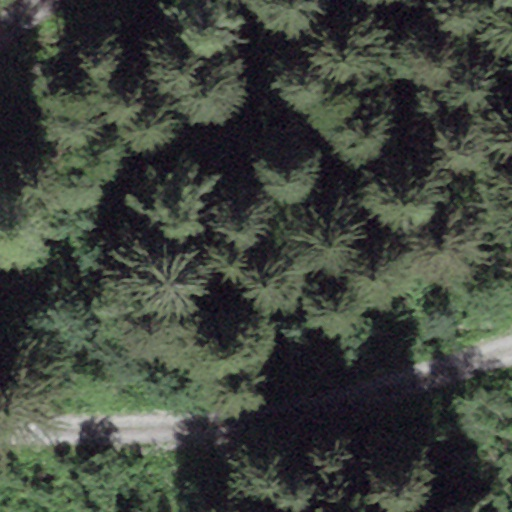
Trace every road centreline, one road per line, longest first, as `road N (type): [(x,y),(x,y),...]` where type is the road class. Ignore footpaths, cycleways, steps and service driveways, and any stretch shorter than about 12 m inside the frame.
road 1 (track): [(511,363),(273,429),(0,439)]
road 2 (track): [(0,60),(105,0)]
